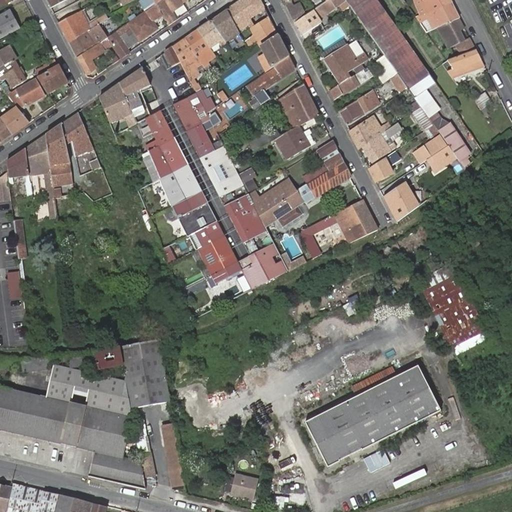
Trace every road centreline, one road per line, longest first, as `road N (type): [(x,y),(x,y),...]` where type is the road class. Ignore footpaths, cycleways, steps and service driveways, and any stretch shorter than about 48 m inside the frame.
road 1 (residential): [(272,0),(383,219)]
road 2 (residential): [(0,468),(176,511)]
road 3 (residential): [(86,97),(221,0)]
